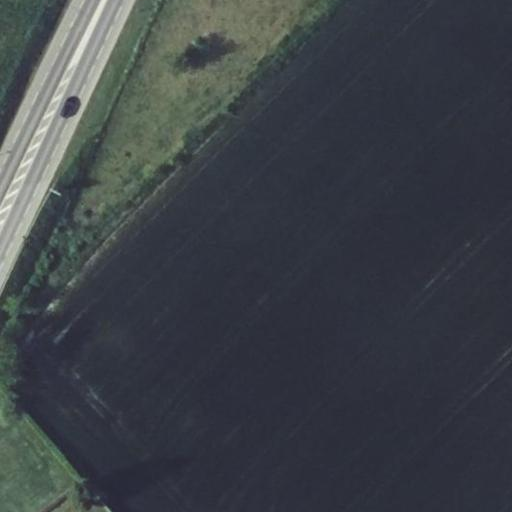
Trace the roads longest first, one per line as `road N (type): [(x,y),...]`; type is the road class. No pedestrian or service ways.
road 1 (tertiary): [(0,252),(115,0)]
road 2 (tertiary): [(94,0),(0,193)]
